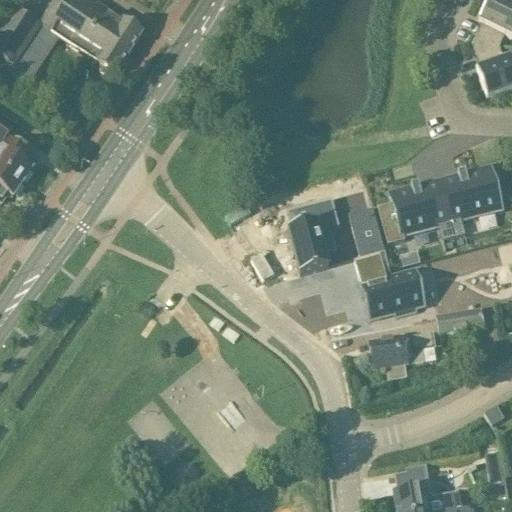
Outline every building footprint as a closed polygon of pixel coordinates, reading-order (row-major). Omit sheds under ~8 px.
[(142,37),(104,13),(84,0),(59,0),(40,29),(13,71),(9,77),(25,87),(56,40),(99,68),(99,74),(107,80),(112,77),(115,79),(142,37)] [(511,6),(498,0),(489,0),(477,26),(481,28),(471,49),(498,50),(503,39),(511,43),(511,40),(511,6)] [(14,12),(0,32),(0,62),(13,71),(40,29),(14,12)] [(502,62),(498,50),(471,49),(479,71),(475,72),(486,104),(511,94),(511,62),(511,63),(510,59),(502,62)] [(0,158),(0,171),(23,187),(33,174),(27,170),(34,161),(2,138),(10,126),(0,118),(0,153),(2,155),(0,158)] [(0,208),(0,209),(7,199),(12,203),(23,187),(0,171),(0,208)] [(452,181),(438,184),(442,202),(453,242),(464,240),(459,224),(501,213),(490,171),(465,177),(464,176),(456,178),(457,179),(452,181)] [(391,207),(377,211),(387,249),(404,245),(402,239),(438,230),(442,245),(453,242),(442,202),(438,184),(423,188),(418,189),(418,188),(410,190),(410,192),(389,197),(391,207)] [(298,279),(327,271),(323,258),(335,255),(330,238),(338,236),(330,204),(286,215),(290,231),(286,232),(298,279)] [(384,284),(381,274),(388,272),(384,257),(353,265),(369,325),(393,318),(394,322),(414,317),(413,313),(416,312),(423,310),(414,276),(391,282),(384,284)] [(480,332),(477,316),(434,323),(436,339),(480,332)] [(424,367),(422,357),(435,355),(433,340),(402,345),(402,344),(368,349),(370,362),(368,364),(369,371),(371,373),(372,377),(384,375),(386,386),(406,383),(404,372),(406,371),(406,370),(424,367)] [(499,457),(485,459),(488,476),(502,474),(499,457)] [(395,511),(432,511),(429,491),(393,497),(395,511)] [(447,498),(449,511),(463,511),(468,511),(466,495),(447,498)]
